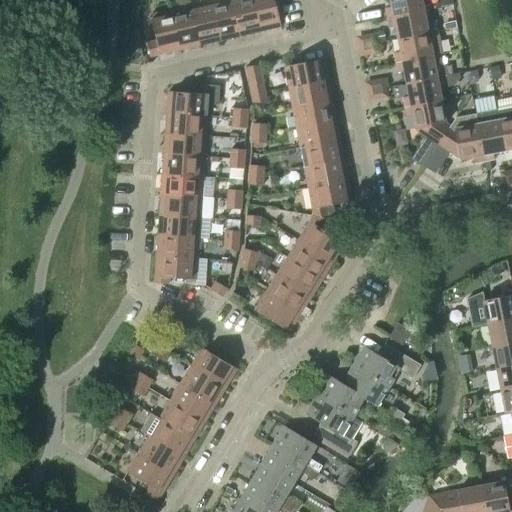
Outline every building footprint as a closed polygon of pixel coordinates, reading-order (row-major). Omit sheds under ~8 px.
[(239,37),(230,0),(219,0),(210,2),(220,41),(239,37)] [(259,32),(251,0),(230,0),(239,37),(259,32)] [(274,0),(251,0),(259,32),(281,27),(274,0)] [(388,0),(390,8),(385,9),(387,18),(423,11),(420,0),(388,0)] [(220,41),(210,2),(191,7),(200,46),(220,41)] [(200,46),(191,7),(171,11),(180,51),(200,46)] [(180,51),(171,11),(149,16),(155,42),(147,44),(150,58),(180,51)] [(425,23),(423,11),(387,18),(389,29),(395,28),(397,39),(437,32),(435,21),(425,23)] [(442,55),(437,32),(397,39),(399,52),(394,54),(396,64),(432,57),(442,55)] [(434,70),(432,57),(396,64),(398,73),(403,72),(406,84),(446,77),(444,68),(434,70)] [(284,68),(288,89),(329,81),(324,60),(284,68)] [(247,68),(252,96),(264,94),(259,65),(247,68)] [(448,87),(446,77),(406,84),(408,97),(402,98),(404,109),(440,102),(437,89),(448,87)] [(387,80),(367,85),(370,100),(390,96),(387,80)] [(332,102),(329,81),(288,89),(292,110),(332,102)] [(219,87),(207,86),(196,85),(195,94),(168,92),(166,113),(207,116),(207,105),(214,106),(218,103),(219,87)] [(266,103),(264,94),(252,96),(253,105),(266,103)] [(336,121),(332,102),(292,110),(296,129),(336,121)] [(437,145),(449,127),(445,124),(440,102),(404,109),(406,119),(412,118),(414,130),(418,129),(419,134),(428,140),(437,145)] [(511,107),(497,110),(505,152),(511,150),(511,107)] [(232,109),(232,118),(247,118),(247,110),(232,109)] [(505,152),(497,110),(475,114),(483,161),(493,159),(492,154),(505,152)] [(205,136),(207,116),(166,113),(165,133),(205,136)] [(483,161),(475,114),(455,118),(449,127),(437,145),(445,151),(454,157),(458,156),(459,161),(473,158),(474,163),(483,161)] [(246,130),(247,118),(232,118),(231,128),(246,130)] [(340,141),(336,121),(296,129),(299,149),(340,141)] [(251,124),(250,134),(265,135),(265,125),(251,124)] [(204,156),(205,136),(165,133),(163,154),(204,156)] [(264,144),(265,135),(250,134),(250,143),(264,144)] [(343,162),(340,141),(299,149),(303,170),(343,162)] [(229,150),(229,158),(244,159),(244,151),(229,150)] [(202,177),(204,156),(163,154),(162,175),(202,177)] [(243,170),(244,159),(229,158),(228,169),(243,170)] [(347,181),(343,162),(303,170),(307,189),(347,181)] [(248,166),(247,175),(262,176),(263,167),(248,166)] [(511,171),(502,173),(506,190),(511,188),(511,171)] [(200,198),(202,177),(162,175),(160,196),(200,198)] [(261,186),(262,176),(247,175),(247,185),(261,186)] [(351,202),(347,181),(307,189),(312,217),(328,220),(335,220),(332,206),(351,202)] [(226,191),(226,200),(241,201),(241,191),(226,191)] [(199,218),(200,198),(160,196),(159,216),(199,218)] [(240,211),(241,201),(226,200),(225,209),(240,211)] [(197,239),(199,218),(159,216),(157,236),(197,239)] [(258,217),(245,216),(244,226),(259,227),(259,218),(258,217)] [(321,231),(328,220),(312,217),(297,241),(332,263),(343,244),(321,231)] [(223,231),(223,240),(238,241),(238,233),(223,231)] [(196,259),(197,239),(157,236),(156,257),(196,259)] [(237,252),(238,241),(223,240),(222,250),(237,252)] [(321,280),(332,263),(297,241),(287,258),(321,280)] [(242,250),(240,261),(254,264),(257,253),(242,250)] [(194,280),(196,259),(156,257),(154,284),(168,285),(168,279),(194,280)] [(321,280),(287,258),(275,277),(309,299),(321,280)] [(252,272),(254,264),(240,261),(238,268),(252,272)] [(304,308),(309,299),(275,277),(265,293),(304,318),(309,311),(304,308)] [(211,291),(222,298),(227,290),(215,284),(211,291)] [(304,318),(265,293),(254,311),(288,333),(295,321),(301,324),(304,318)] [(511,295),(483,301),(482,293),(466,299),(471,326),(487,324),(511,318),(511,295)] [(228,301),(239,308),(244,300),(232,294),(228,301)] [(511,318),(487,324),(491,346),(511,341),(511,318)] [(388,337),(401,345),(409,332),(396,324),(388,337)] [(160,339),(155,348),(167,355),(173,346),(160,339)] [(511,341),(491,346),(496,369),(511,365),(511,341)] [(363,347),(351,367),(387,389),(398,371),(411,379),(420,365),(384,344),(377,355),(363,347)] [(167,355),(155,348),(150,355),(163,362),(167,355)] [(201,349),(189,368),(224,389),(236,370),(201,349)] [(511,365),(496,369),(500,391),(511,388),(511,365)] [(376,407),(387,389),(351,367),(341,383),(341,384),(364,398),(363,399),(376,407)] [(224,389),(189,368),(179,385),(214,406),(224,389)] [(139,373),(134,382),(146,390),(152,381),(139,373)] [(352,418),(363,399),(364,398),(341,384),(341,383),(329,376),(316,396),(352,418)] [(142,397),(146,390),(134,382),(130,390),(142,397)] [(214,406),(179,385),(168,403),(203,424),(214,406)] [(511,388),(500,391),(505,414),(505,415),(510,414),(510,412),(511,411),(511,388)] [(360,423),(352,418),(316,396),(305,415),(320,424),(313,434),(347,455),(355,442),(350,439),(360,423)] [(203,424),(168,403),(158,419),(193,440),(203,424)] [(391,407),(388,413),(400,421),(404,415),(391,407)] [(118,408),(113,417),(125,424),(130,416),(118,408)] [(511,411),(510,412),(510,414),(505,415),(505,414),(498,415),(502,437),(511,435),(511,411)] [(388,413),(383,420),(396,428),(400,421),(388,413)] [(193,440),(158,419),(152,415),(141,433),(148,437),(183,458),(193,440)] [(120,432),(125,424),(113,417),(108,425),(120,432)] [(283,426),(271,445),(317,473),(321,466),(307,458),(315,445),(283,426)] [(183,458),(148,437),(137,454),(172,475),(183,458)] [(317,473),(271,445),(260,464),(292,483),(299,471),(312,480),(317,473)] [(156,502),(172,475),(137,454),(126,472),(149,486),(144,494),(156,502)] [(292,483),(260,464),(249,482),(294,510),(299,503),(285,494),(292,483)] [(511,479),(479,486),(483,511),(509,511),(507,501),(511,499),(511,479)] [(292,511),(294,510),(249,482),(238,501),(255,511),(274,511),(276,509),(282,511),(292,511)] [(483,511),(479,486),(428,496),(440,511),(483,511)] [(440,511),(428,496),(422,511),(440,511)] [(255,511),(238,501),(231,511),(255,511)]
